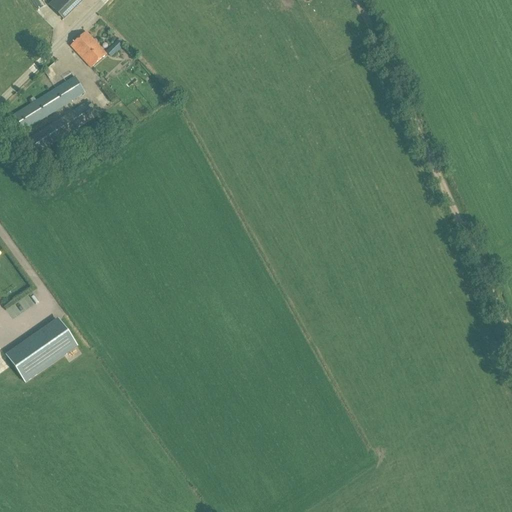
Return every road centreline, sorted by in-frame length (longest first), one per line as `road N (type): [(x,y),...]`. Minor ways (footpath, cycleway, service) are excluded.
road 1 (track): [(511,337),(356,0)]
road 2 (unknown): [(0,224),(50,302),(47,315),(25,330),(10,326),(0,310)]
road 3 (unclassified): [(0,102),(105,0)]
